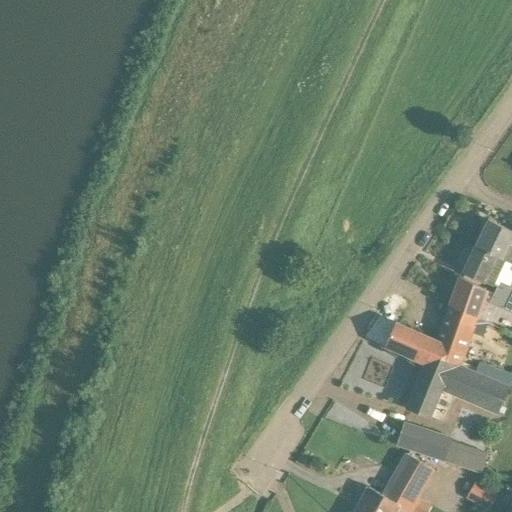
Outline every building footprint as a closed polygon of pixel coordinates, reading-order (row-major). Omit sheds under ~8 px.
[(511,248),(509,247),(511,239),(511,232),(488,221),(475,247),(511,264),(511,248)] [(511,279),(511,264),(475,247),(463,274),(493,286),(494,285),(497,286),(499,283),(509,287),(511,279)] [(482,301),(490,305),(495,295),(493,294),(460,278),(446,318),(474,324),(482,301)] [(495,295),(490,305),(511,314),(511,288),(509,287),(499,283),(497,286),(493,294),(495,295)] [(454,366),(469,340),(474,324),(446,318),(437,342),(396,325),(387,346),(426,364),(425,366),(428,368),(433,355),(454,366)] [(509,389),(454,366),(433,355),(428,368),(425,366),(406,409),(430,419),(437,404),(444,407),(449,395),(497,416),(509,389)] [(444,452),(447,443),(398,428),(393,442),(428,453),(430,447),(444,452)] [(437,470),(407,451),(383,491),(367,485),(352,511),(398,511),(399,510),(402,511),(429,511),(434,505),(419,498),(437,470)] [(465,498),(488,510),(489,510),(499,492),(476,479),(465,498)]
